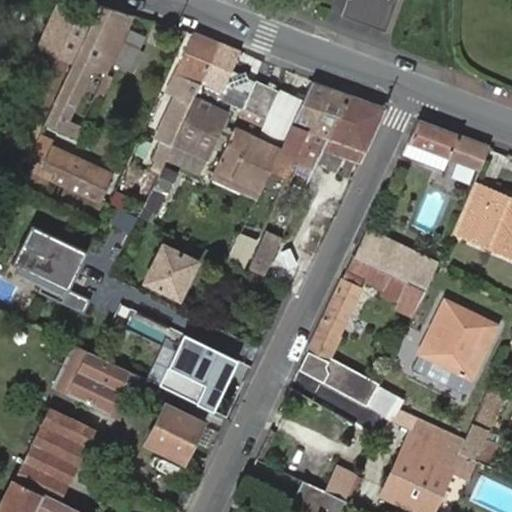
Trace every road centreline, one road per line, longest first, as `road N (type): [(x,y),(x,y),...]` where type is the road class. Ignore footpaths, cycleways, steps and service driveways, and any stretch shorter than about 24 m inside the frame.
road 1 (residential): [(206,511),(412,87)]
road 2 (residential): [(170,0),(412,87)]
